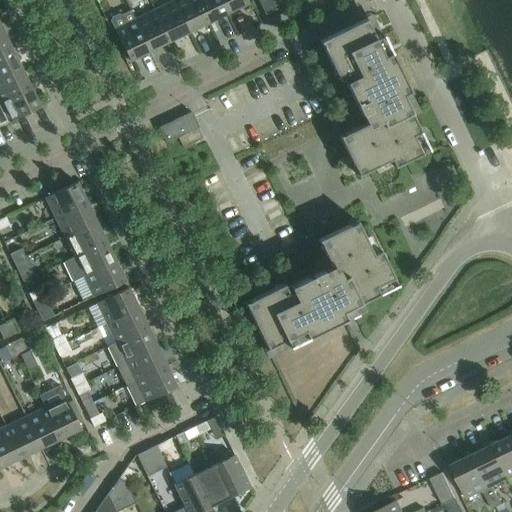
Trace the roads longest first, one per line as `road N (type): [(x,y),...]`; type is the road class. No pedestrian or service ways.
road 1 (residential): [(0,182),(374,0)]
road 2 (unclassified): [(503,221),(458,250),(269,511)]
road 3 (unclassified): [(315,511),(418,375),(511,329)]
road 4 (residential): [(503,221),(395,0)]
road 5 (residential): [(195,414),(131,443),(74,511)]
